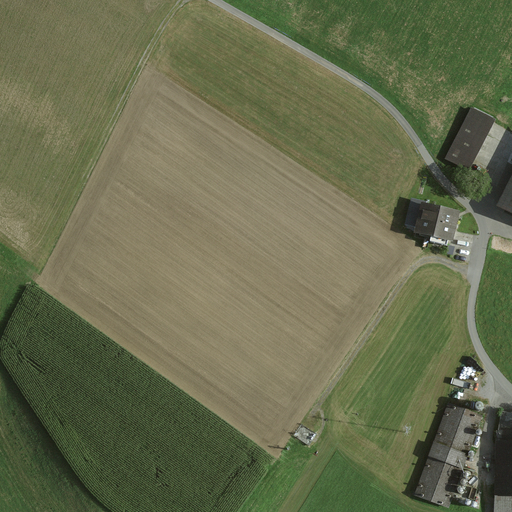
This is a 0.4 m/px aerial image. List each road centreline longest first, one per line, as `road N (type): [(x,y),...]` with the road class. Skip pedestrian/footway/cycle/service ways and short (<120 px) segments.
road 1 (residential): [(216,0),(374,94),(487,228),(470,323),(483,364),(511,393)]
road 2 (track): [(32,281),(154,39),(184,0)]
